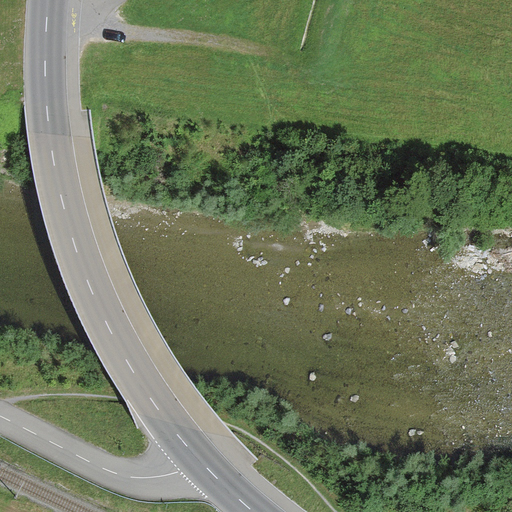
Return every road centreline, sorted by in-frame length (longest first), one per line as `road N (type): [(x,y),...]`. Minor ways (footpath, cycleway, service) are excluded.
road 1 (primary): [(49,0),(47,119),(68,227),(128,364),(201,464)]
road 2 (unclassified): [(201,464),(132,477),(0,416)]
